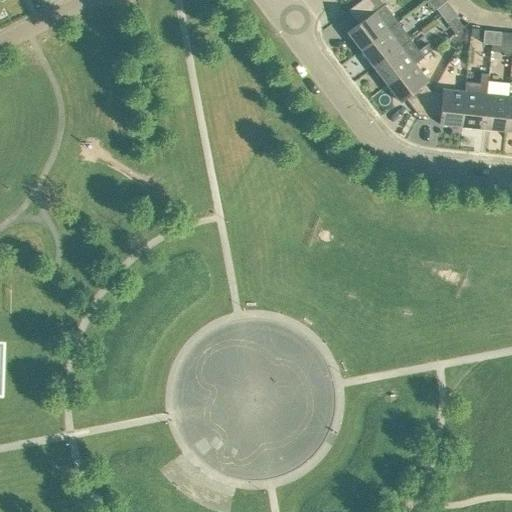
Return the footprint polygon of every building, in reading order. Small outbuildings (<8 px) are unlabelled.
[(346,33),(360,50),(396,23),(383,5),(382,6),(377,0),(361,0),(347,11),(357,25),(346,33)] [(435,10),(440,17),(451,9),(446,2),(435,10)] [(451,9),(440,17),(445,23),(456,16),(451,9)] [(360,50),(373,68),(409,40),(396,23),(360,50)] [(481,44),(490,45),(491,32),(483,31),(481,44)] [(491,32),(490,45),(499,46),(500,33),(491,32)] [(373,68),(386,85),(422,57),(430,51),(426,45),(417,51),(409,40),(373,68)] [(404,99),(417,116),(430,93),(423,85),(427,82),(414,65),(423,58),(422,57),(386,85),(399,103),(404,99)] [(481,129),(485,95),(486,83),(487,75),(480,74),(479,84),(465,83),(464,93),(460,127),(481,129)] [(481,129),(503,131),(507,97),(506,97),(508,85),(486,83),(485,95),(481,129)] [(438,124),(460,127),(464,93),(441,90),(441,94),(430,93),(417,116),(439,118),(438,124)] [(503,131),(511,132),(511,97),(507,97),(503,131)]
